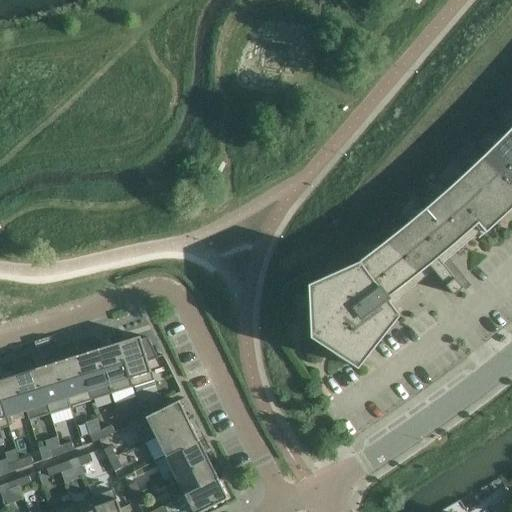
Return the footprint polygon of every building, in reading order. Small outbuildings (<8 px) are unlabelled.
[(311,336),(310,337),(357,368),(391,325),(381,311),(391,304),(416,285),(429,275),(434,271),(453,295),(462,287),(459,283),(464,280),(447,260),(455,253),(461,248),(483,229),(486,233),(506,215),(507,214),(511,208),(511,127),(504,135),(484,155),(466,172),(448,188),(426,207),(404,226),(382,244),(359,261),(351,267),(349,265),(340,269),(333,273),(312,282),(317,303),(313,305),(319,330),(311,336)] [(158,358),(147,338),(141,340),(139,336),(118,343),(132,388),(153,381),(147,362),(158,358)] [(132,388),(118,343),(97,349),(108,385),(110,394),(132,388)] [(108,385),(97,349),(77,356),(88,391),(89,391),(108,385)] [(88,391),(77,356),(56,362),(70,407),(92,400),(89,391),(88,391)] [(70,407),(56,362),(35,369),(49,413),(70,407)] [(49,413),(35,369),(15,375),(26,411),(28,420),(49,413)] [(26,411),(15,375),(0,379),(0,400),(5,417),(6,417),(26,411)] [(5,417),(0,400),(0,428),(9,426),(6,417),(5,417)] [(141,412),(152,407),(148,400),(137,405),(141,412)] [(145,417),(155,437),(189,421),(179,401),(145,417)] [(141,412),(137,405),(127,410),(130,418),(141,412)] [(155,437),(165,457),(198,440),(189,421),(155,437)] [(104,438),(115,432),(111,425),(100,431),(104,438)] [(93,443),(104,438),(100,431),(89,436),(93,443)] [(175,476),(208,459),(198,440),(165,457),(175,476)] [(74,450),(71,442),(60,446),(62,454),(74,450)] [(38,448),(42,461),(51,458),(48,450),(47,446),(38,448)] [(62,454),(60,446),(48,450),(51,458),(62,454)] [(116,457),(110,446),(103,450),(108,461),(116,457)] [(92,461),(89,454),(78,458),(80,465),(92,461)] [(33,464),(30,456),(19,461),(22,468),(33,464)] [(121,468),(116,457),(108,461),(114,471),(121,468)] [(6,459),(0,460),(0,473),(0,475),(3,474),(11,472),(11,471),(8,464),(6,459)] [(184,495),(218,479),(208,459),(175,476),(184,495)] [(11,472),(22,468),(19,461),(9,464),(8,464),(11,471),(11,472)] [(60,473),(72,469),(69,461),(57,465),(60,473)] [(49,477),(60,473),(57,465),(46,469),(49,477)] [(20,488),(31,483),(28,476),(17,480),(20,488)] [(192,511),(201,511),(228,499),(218,479),(184,495),(192,511)] [(5,484),(8,492),(20,488),(17,480),(5,484)] [(133,497),(141,493),(135,482),(128,486),(133,497)] [(97,511),(120,511),(113,490),(92,498),(95,507),(97,511)] [(139,507),(146,504),(141,493),(133,497),(139,507)] [(97,511),(95,507),(92,498),(72,505),(74,511),(97,511)] [(493,511),(498,511),(508,505),(503,498),(490,507),(493,511)]
